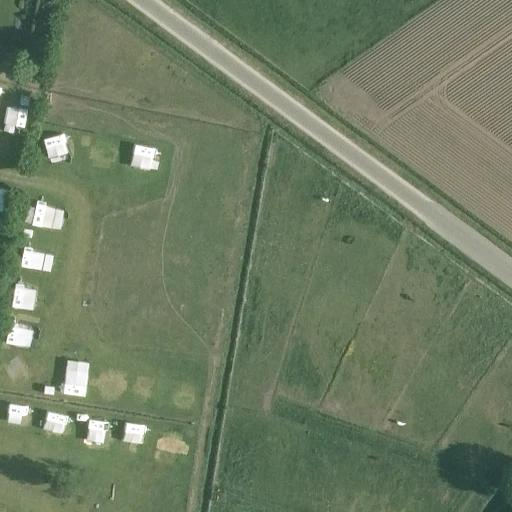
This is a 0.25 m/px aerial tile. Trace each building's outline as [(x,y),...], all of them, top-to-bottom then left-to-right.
[(30,169),(54,169),(54,146),(30,146),(30,169)] [(59,182),(82,187),(89,154),(66,149),(59,182)] [(113,189),(136,190),(138,162),(115,161),(113,189)] [(8,232),(29,233),(30,210),(9,210),(8,232)] [(7,246),(4,263),(26,267),(29,250),(7,246)] [(0,304),(16,307),(19,286),(0,283),(0,304)] [(0,344),(5,346),(11,323),(0,320),(0,344)] [(0,359),(0,382),(11,377),(1,359),(0,359)] [(46,362),(42,394),(61,397),(65,364),(46,362)] [(104,403),(105,383),(84,382),(83,402),(104,403)] [(136,405),(137,384),(122,384),(122,405),(136,405)] [(158,414),(177,415),(179,386),(159,385),(158,414)] [(0,405),(0,425),(9,426),(10,406),(0,405)] [(30,433),(50,434),(51,413),(31,412),(30,433)] [(68,449),(91,450),(92,420),(70,418),(68,449)] [(115,426),(114,437),(137,439),(138,428),(115,426)] [(148,442),(175,448),(178,436),(151,430),(148,442)]
